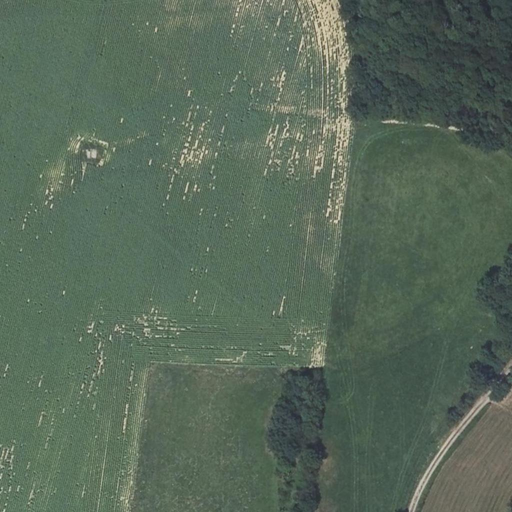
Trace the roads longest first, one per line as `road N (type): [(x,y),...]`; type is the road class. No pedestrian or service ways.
road 1 (track): [(411,511),(440,454),(511,368)]
road 2 (track): [(511,146),(449,126),(361,118)]
